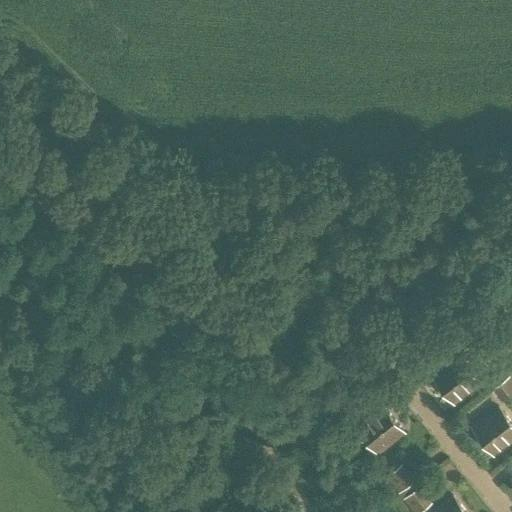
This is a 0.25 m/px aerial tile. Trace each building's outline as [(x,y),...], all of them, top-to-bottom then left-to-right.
[(447,330),(459,346),(475,335),(463,318),(447,330)] [(511,338),(496,350),(509,366),(511,363),(511,338)] [(460,355),(434,375),(453,400),(479,380),(460,355)] [(494,387),(506,403),(511,399),(511,377),(510,375),(494,387)] [(403,430),(384,404),(358,425),(377,450),(403,430)] [(473,426),(493,452),(511,436),(511,421),(500,406),(473,426)] [(386,475),(399,491),(415,479),(402,462),(386,475)] [(419,485),(403,497),(414,511),(418,511),(432,501),(419,485)] [(467,511),(454,495),(432,511),(467,511)]
